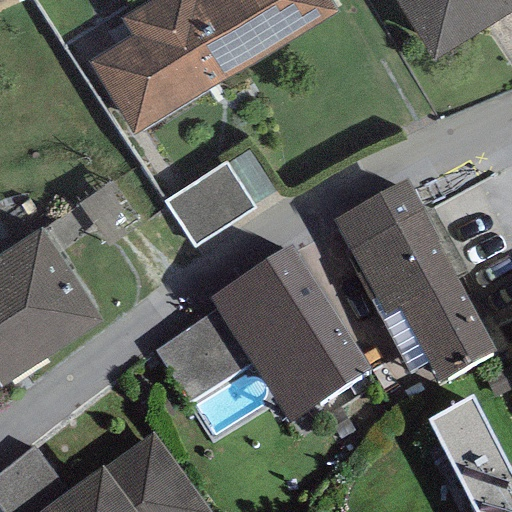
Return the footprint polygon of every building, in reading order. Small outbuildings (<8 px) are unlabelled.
[(132,34),(88,62),(90,64),(134,134),(338,8),(332,0),(151,0),(122,18),(132,34)] [(511,9),(511,0),(396,0),(433,58),(511,9)] [(226,164),(166,202),(195,247),(255,208),(226,164)] [(140,224),(110,180),(78,202),(109,246),(140,224)] [(405,194),(334,231),(386,330),(401,323),(439,395),(496,365),(405,194)] [(42,225),(0,252),(0,385),(0,386),(104,318),(42,225)] [(290,261),(211,311),(216,318),(154,358),(187,408),(249,369),(291,436),(369,387),(290,261)] [(511,511),(511,490),(472,412),(428,435),(467,511),(511,511)] [(56,511),(206,511),(155,441),(70,503),(56,511)] [(56,511),(70,503),(34,454),(0,479),(0,511),(56,511)]
